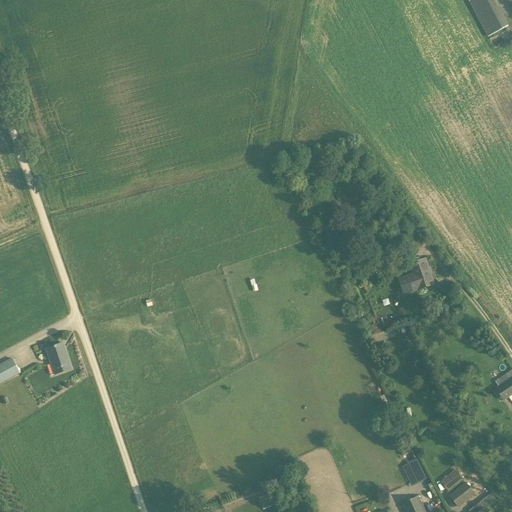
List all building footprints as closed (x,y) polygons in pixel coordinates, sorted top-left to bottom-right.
[(508,26),(493,0),(470,0),(468,1),(487,37),(508,26)] [(404,294),(433,285),(425,260),(411,265),(415,276),(399,281),(404,294)] [(377,276),(390,272),(388,267),(375,271),(377,276)] [(71,369),(63,344),(46,350),(54,375),(71,369)] [(0,384),(20,374),(12,358),(0,364),(0,384)] [(511,370),(495,381),(498,387),(494,389),(503,402),(511,395),(511,370)] [(400,455),(410,452),(408,445),(398,447),(400,455)] [(406,466),(414,485),(425,480),(417,461),(406,466)] [(440,482),(448,492),(463,479),(455,469),(440,482)] [(465,483),(448,496),(458,508),(474,494),(465,483)] [(258,498),(263,510),(279,503),(275,492),(258,498)] [(425,511),(418,496),(400,505),(403,511),(425,511)] [(469,511),(488,511),(485,508),(480,502),(469,511)]
